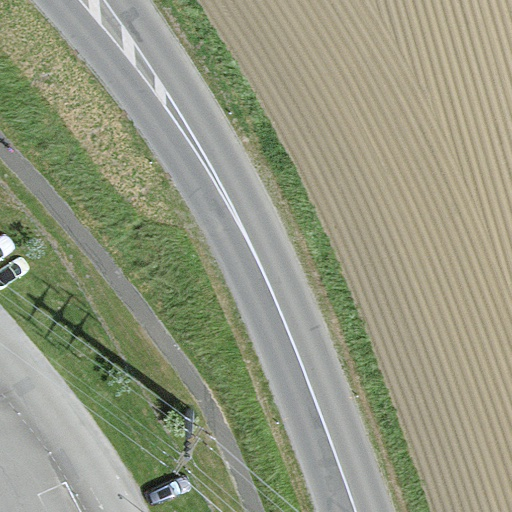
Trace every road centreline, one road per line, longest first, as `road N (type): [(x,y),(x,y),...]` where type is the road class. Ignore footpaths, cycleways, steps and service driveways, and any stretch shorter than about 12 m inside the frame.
road 1 (secondary): [(94,0),(122,31),(254,259),(360,511)]
road 2 (residential): [(113,511),(0,351)]
